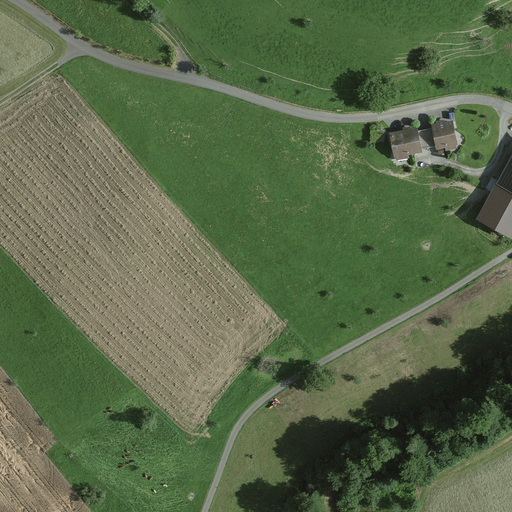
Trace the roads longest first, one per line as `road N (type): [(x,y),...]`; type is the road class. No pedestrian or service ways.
road 1 (track): [(511,252),(259,402),(237,427),(205,511)]
road 2 (track): [(15,0),(111,59),(317,116),(370,117)]
